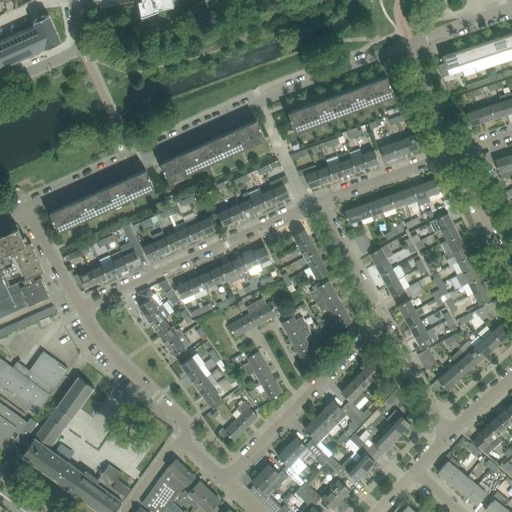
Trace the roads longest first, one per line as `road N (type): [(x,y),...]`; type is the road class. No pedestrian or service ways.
road 1 (residential): [(24,209),(259,101),(411,44)]
road 2 (residential): [(81,307),(319,202)]
road 3 (residential): [(224,478),(383,321)]
road 4 (residential): [(183,441),(182,419),(108,349),(81,307)]
road 5 (residential): [(319,202),(451,155)]
road 6 (residential): [(383,321),(319,202)]
road 7 (residential): [(511,275),(451,155)]
road 8 (residential): [(0,85),(74,51),(73,0)]
road 9 (residential): [(446,433),(383,321)]
